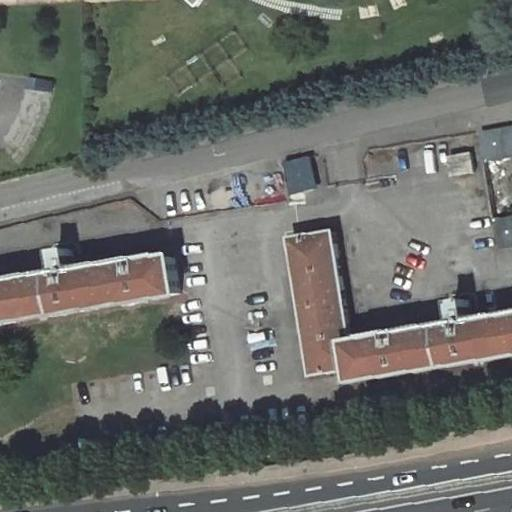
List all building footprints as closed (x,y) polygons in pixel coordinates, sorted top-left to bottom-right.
[(511,129),(478,135),(482,164),(511,159),(511,129)] [(467,151),(447,154),(450,172),(470,169),(467,151)] [(284,162),(293,193),(321,186),(313,154),(284,162)] [(511,159),(482,164),(491,219),(511,216),(511,159)] [(511,216),(491,219),(496,250),(511,247),(511,216)] [(332,233),(290,239),(309,369),(350,363),(347,343),(332,233)] [(0,324),(179,295),(173,258),(78,273),(73,250),(58,252),(62,276),(0,285),(0,324)] [(469,301),(454,304),(456,326),(347,343),(350,363),(353,381),(511,355),(511,316),(472,324),(469,301)]
